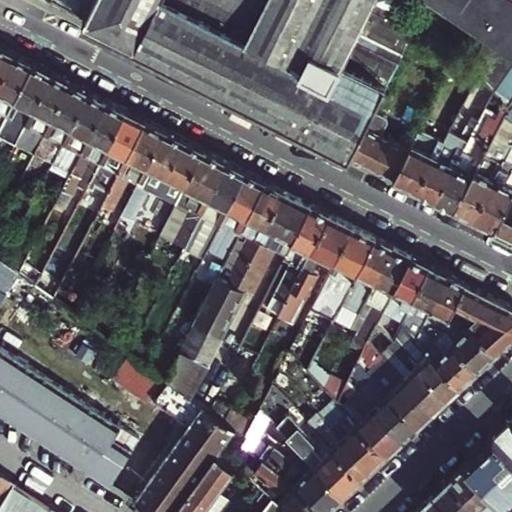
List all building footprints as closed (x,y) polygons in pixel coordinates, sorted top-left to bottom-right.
[(96,0),(85,21),(235,98),(352,156),(378,104),(421,19),(417,16),(402,1),(401,0),(96,0)] [(511,0),(427,0),(417,16),(421,19),(458,54),(503,102),(508,108),(511,102),(511,0)] [(0,85),(17,53),(0,44),(0,85)] [(17,53),(0,85),(0,109),(8,114),(34,62),(17,53)] [(34,62),(8,114),(0,129),(0,157),(10,138),(19,120),(27,124),(54,72),(34,62)] [(38,129),(46,133),(72,81),(54,72),(27,124),(18,142),(28,147),(38,129)] [(72,81),(46,133),(37,151),(45,156),(55,138),(64,143),(91,90),(72,81)] [(91,90),(64,143),(55,161),(66,166),(75,148),(83,152),(110,100),(91,90)] [(110,100),(83,152),(74,170),(85,176),(94,157),(102,162),(129,109),(110,100)] [(481,127),(475,124),(468,138),(437,199),(456,209),(485,152),(504,114),(508,108),(503,102),(495,117),(488,113),(481,127)] [(421,127),(378,104),(352,156),(395,178),(421,127)] [(147,119),(129,109),(102,162),(93,180),(103,185),(112,167),(121,171),(147,119)] [(469,121),(475,124),(478,119),(471,116),(469,121)] [(140,181),(167,129),(147,119),(121,171),(112,189),(97,219),(107,224),(132,177),(140,181)] [(19,120),(10,138),(18,142),(27,124),(19,120)] [(395,178),(418,190),(444,139),(421,127),(395,178)] [(444,139),(418,190),(437,199),(468,138),(449,128),(444,139)] [(38,129),(28,147),(37,151),(46,133),(38,129)] [(186,138),(167,129),(140,181),(131,199),(142,204),(151,186),(159,191),(186,138)] [(55,138),(45,156),(55,161),(64,143),(55,138)] [(186,138),(159,191),(150,209),(160,214),(169,196),(178,200),(204,148),(186,138)] [(456,209),(474,218),(504,157),(508,149),(502,146),(505,142),(499,139),(490,155),(485,152),(456,209)] [(75,148),(66,166),(74,170),(83,152),(75,148)] [(203,214),(230,161),(204,148),(178,200),(191,207),(184,221),(175,239),(187,246),(203,214)] [(94,157),(85,176),(93,180),(102,162),(94,157)] [(511,161),(504,157),(474,218),(496,229),(511,197),(511,161)] [(249,170),(230,161),(203,214),(211,217),(194,249),(205,255),(222,223),(249,170)] [(112,167),(103,185),(112,189),(121,171),(112,167)] [(240,233),(267,179),(249,170),(222,223),(229,227),(213,259),(224,265),(240,233)] [(260,243),(287,189),(267,179),(240,233),(260,243)] [(142,204),(150,209),(159,191),(151,186),(142,204)] [(284,233),(295,239),(313,203),(287,189),(260,243),(238,287),(218,276),(196,321),(224,336),(246,291),(256,286),(276,247),(277,247),(284,233)] [(169,218),(171,215),(178,200),(169,196),(160,214),(169,218)] [(511,197),(496,229),(511,236),(511,197)] [(191,207),(178,200),(171,215),(184,221),(191,207)] [(287,298),(331,211),(313,203),(295,239),(288,253),(287,255),(292,258),(275,291),(287,298)] [(321,254),(335,262),(355,223),(331,211),(287,298),(282,308),(280,313),(294,320),(320,270),(315,267),(321,254)] [(187,246),(180,259),(198,269),(205,255),(194,249),(211,217),(203,214),(187,246)] [(229,227),(222,223),(205,255),(213,259),(229,227)] [(318,295),(340,307),(377,235),(355,223),(335,262),(318,295)] [(277,247),(288,253),(295,239),(284,233),(277,247)] [(377,235),(340,307),(358,316),(367,298),(395,244),(377,235)] [(413,253),(395,244),(367,298),(374,301),(356,337),(367,343),(380,319),(388,304),(413,253)] [(11,248),(5,259),(23,271),(28,261),(11,248)] [(411,304),(432,263),(413,253),(388,304),(393,309),(397,313),(404,300),(411,304)] [(432,305),(449,272),(432,263),(411,304),(408,310),(425,319),(426,318),(428,314),(432,305)] [(451,311),(467,280),(449,272),(432,305),(450,314),(451,311)] [(478,327),(499,349),(511,336),(511,303),(467,280),(451,311),(458,314),(463,304),(489,317),(478,327)] [(287,298),(275,291),(270,301),(282,308),(287,298)] [(374,301),(367,298),(358,316),(349,334),(356,337),(374,301)] [(408,310),(411,304),(404,300),(397,313),(403,320),(408,310)] [(388,304),(380,319),(384,325),(393,309),(388,304)] [(444,326),(450,314),(432,305),(428,314),(434,317),(432,321),(431,323),(444,326)] [(462,330),(454,337),(481,365),(499,349),(478,327),(473,322),(458,314),(451,311),(450,314),(444,326),(446,329),(448,331),(451,324),(462,330)] [(417,335),(432,350),(462,383),(481,365),(454,337),(448,331),(446,329),(436,337),(428,329),(431,323),(432,321),(426,318),(425,319),(420,329),(417,335)] [(196,321),(182,348),(210,362),(224,336),(196,321)] [(0,407),(112,481),(142,435),(131,428),(124,440),(116,435),(120,429),(124,432),(128,426),(93,403),(97,397),(92,394),(88,399),(0,341),(0,407)] [(210,362),(182,348),(168,377),(193,395),(210,362)] [(402,349),(391,359),(419,389),(436,408),(462,383),(432,350),(416,365),(402,349)] [(391,359),(387,355),(383,359),(387,363),(391,359)] [(382,398),(375,404),(387,416),(406,436),(421,422),(390,389),(376,374),(360,358),(354,368),(372,386),(382,398)] [(397,382),(390,389),(421,422),(436,408),(419,389),(391,359),(387,363),(383,359),(379,362),(384,367),(397,382)] [(384,367),(376,374),(390,389),(397,382),(384,367)] [(382,398),(372,386),(365,393),(375,404),(382,398)] [(365,393),(361,389),(356,393),(360,397),(365,393)] [(387,416),(375,404),(365,393),(360,397),(356,393),(353,397),(366,412),(359,418),(390,451),(406,436),(387,416)] [(321,408),(375,465),(390,451),(359,418),(339,397),(336,394),(321,408)] [(204,403),(138,497),(148,504),(159,511),(173,511),(217,450),(235,425),(204,403)] [(261,434),(273,417),(262,405),(248,434),(249,435),(244,442),(252,448),(261,434)] [(365,475),(375,465),(321,408),(311,417),(335,443),(365,475)] [(365,475),(335,443),(325,453),(317,445),(316,440),(291,413),(280,424),(305,450),(316,461),(347,492),(365,475)] [(511,418),(495,435),(511,452),(511,418)] [(252,448),(261,455),(270,442),(261,434),(252,448)] [(466,463),(506,504),(511,497),(511,452),(495,435),(466,463)] [(298,461),(296,459),(272,440),(270,442),(261,455),(263,457),(291,479),(330,508),(347,492),(316,461),(306,471),(298,461)] [(173,511),(201,511),(236,464),(217,450),(173,511)] [(316,461),(305,450),(296,459),(298,461),(306,471),(316,461)] [(291,479),(263,457),(255,468),(285,491),(278,497),(297,511),(326,511),(330,508),(291,479)] [(466,463),(452,476),(486,511),(496,511),(498,511),(497,511),(511,511),(511,510),(506,504),(466,463)] [(0,504),(1,503),(17,479),(15,478),(0,467),(0,504)] [(486,511),(452,476),(438,490),(458,511),(486,511)] [(17,479),(1,503),(13,511),(18,511),(33,490),(33,489),(17,479)] [(67,511),(33,490),(18,511),(67,511)] [(458,511),(438,490),(423,504),(431,511),(458,511)] [(275,495),(261,511),(297,511),(278,497),(275,495)] [(13,511),(1,503),(0,504),(0,511),(13,511)]
